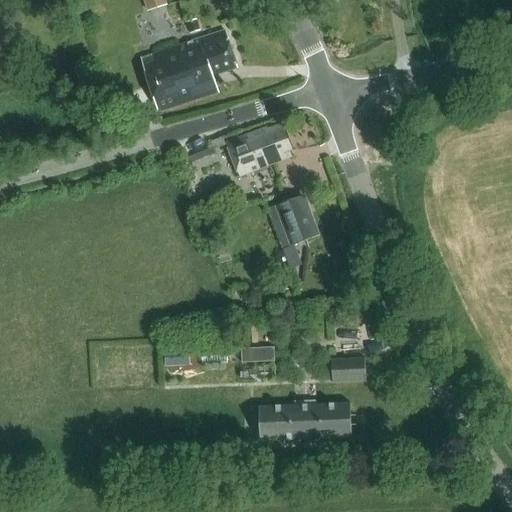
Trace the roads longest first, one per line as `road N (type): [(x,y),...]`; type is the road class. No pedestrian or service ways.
road 1 (unclassified): [(511,494),(469,436),(418,340),(334,97)]
road 2 (unclassified): [(334,97),(0,184)]
road 3 (unclassified): [(334,97),(511,57)]
